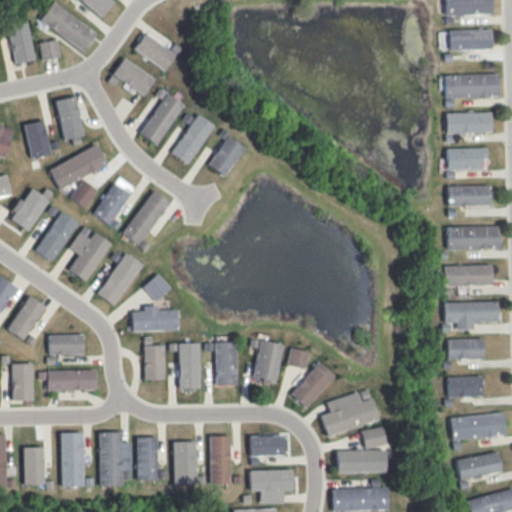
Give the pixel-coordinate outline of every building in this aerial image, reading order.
[(79,0),(99,17),(112,1),(110,0),(79,0)] [(442,0),(443,14),(490,13),(489,0),(442,0)] [(82,51),(94,32),(50,1),(37,20),(82,51)] [(11,63),(31,60),(26,18),(6,20),(11,63)] [(489,48),(489,28),(447,29),(447,49),(489,48)] [(173,54),(143,32),(131,48),(162,70),(173,54)] [(39,59),(57,57),(55,39),(37,41),(39,59)] [(142,94),(153,77),(121,57),(110,74),(142,94)] [(443,97),(496,96),(496,73),(443,74),(443,97)] [(137,132),(153,144),(181,104),(164,92),(137,132)] [(53,99),(61,139),(81,135),(73,95),(53,99)] [(443,112),(444,132),(489,132),(489,111),(443,112)] [(169,152),(186,163),(212,124),(195,113),(169,152)] [(48,153),(41,119),(21,124),(28,157),(48,153)] [(11,127),(0,124),(0,155),(4,156),(11,127)] [(207,166),(225,175),(240,144),(223,135),(207,166)] [(105,164),(95,144),(47,167),(56,187),(105,164)] [(444,147),(444,169),(479,168),(479,158),(484,158),(484,147),(444,147)] [(0,174),(0,195),(9,194),(4,174),(0,174)] [(95,189),(81,178),(67,196),(82,207),(95,189)] [(127,192),(110,182),(91,214),(108,224),(127,192)] [(445,185),(445,205),(488,204),(488,184),(445,185)] [(6,217),(26,230),(46,199),(29,188),(21,201),(18,199),(6,217)] [(120,234),(137,245),(167,201),(150,189),(120,234)] [(74,220),(57,211),(35,252),(52,261),(74,220)] [(67,248),(76,254),(66,270),(83,281),(108,242),(81,225),(67,248)] [(498,225),(444,226),(444,249),(498,248),(498,225)] [(96,295),(113,305),(138,262),(120,252),(96,295)] [(489,264),(440,265),(441,285),(489,285),(489,264)] [(141,286),(154,300),(168,287),(155,273),(141,286)] [(0,307),(14,287),(0,277),(0,307)] [(42,304),(25,295),(6,330),(23,340),(42,304)] [(494,301),(441,302),(441,322),(454,322),(454,328),(471,328),(470,321),(495,320),(494,301)] [(175,309),(155,310),(155,304),(141,305),(141,310),(130,311),(130,331),(175,329),(175,309)] [(81,353),(81,334),(46,334),(47,354),(81,353)] [(444,339),(444,359),(480,358),(480,338),(444,339)] [(280,344),(258,339),(250,378),(272,382),(280,344)] [(233,341),(213,342),(214,385),(234,384),(233,341)] [(176,343),(177,388),(198,388),(196,342),(176,343)] [(142,379),(162,379),(162,344),(142,344),(142,379)] [(302,368),(306,351),(289,347),(284,364),(302,368)] [(332,375),(317,361),(288,393),(303,406),(332,375)] [(11,400),(30,399),(29,362),(10,363),(11,400)] [(45,390),(94,389),(93,369),(45,370),(45,390)] [(444,376),(445,396),(479,395),(479,375),(444,376)] [(375,421),(367,389),(324,400),(327,412),(319,414),(324,434),(375,421)] [(446,417),(449,440),(503,434),(500,411),(446,417)] [(384,443),(380,425),(358,430),(362,448),(384,443)] [(80,431),(58,432),(59,486),(81,485),(80,431)] [(129,470),(129,442),(120,442),(119,431),(97,431),(98,485),(121,485),(120,470),(129,470)] [(228,435),(208,435),(208,484),(229,483),(228,435)] [(248,455),(282,455),(282,435),(248,435),(248,455)] [(136,479),(155,479),(154,436),(134,436),(136,479)] [(193,440),(171,441),(172,484),(194,484),(193,440)] [(41,446),(21,446),(22,484),(42,483),(41,446)] [(334,472),(383,471),(382,449),(334,449),(334,472)] [(452,460),(457,480),(498,470),(494,450),(452,460)] [(290,489),(290,469),(247,470),(248,490),(257,490),(258,503),(281,503),(281,489),(290,489)] [(385,487),(330,488),(330,510),(385,509),(385,487)] [(466,511),(494,511),(511,508),(511,494),(511,488),(464,498),(466,511)]
